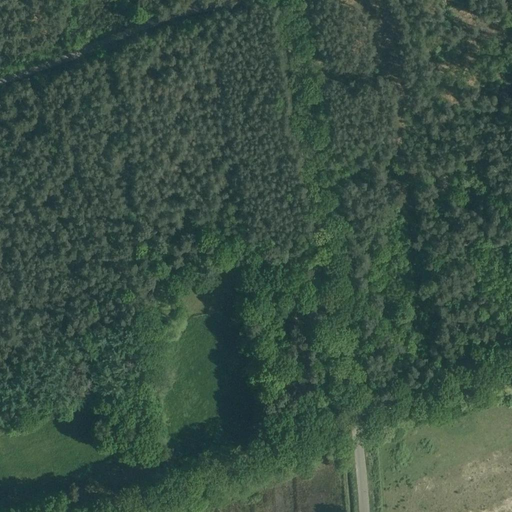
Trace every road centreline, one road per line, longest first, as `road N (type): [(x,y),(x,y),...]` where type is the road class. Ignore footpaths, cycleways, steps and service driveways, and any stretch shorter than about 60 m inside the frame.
road 1 (unclassified): [(362,511),(359,448),(285,0)]
road 2 (unclassified): [(0,84),(221,0)]
road 3 (track): [(354,424),(511,367)]
